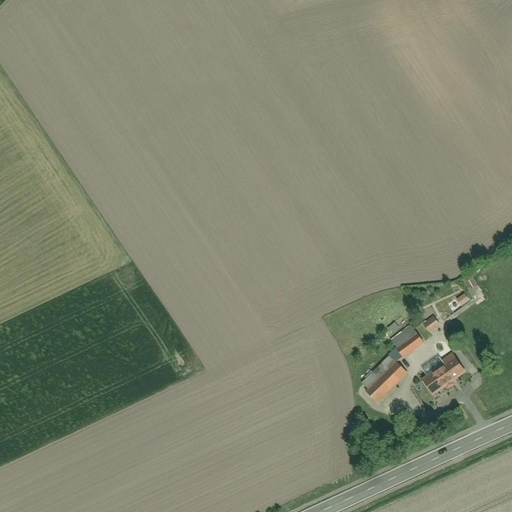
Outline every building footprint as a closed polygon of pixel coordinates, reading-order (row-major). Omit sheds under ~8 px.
[(467,295),(458,301),(463,309),(472,302),(467,295)] [(437,317),(427,326),(434,334),(444,326),(437,317)] [(413,326),(393,342),(407,359),(426,343),(413,326)] [(425,376),(436,395),(470,375),(458,356),(425,376)] [(395,359),(365,389),(379,403),(409,373),(395,359)]
